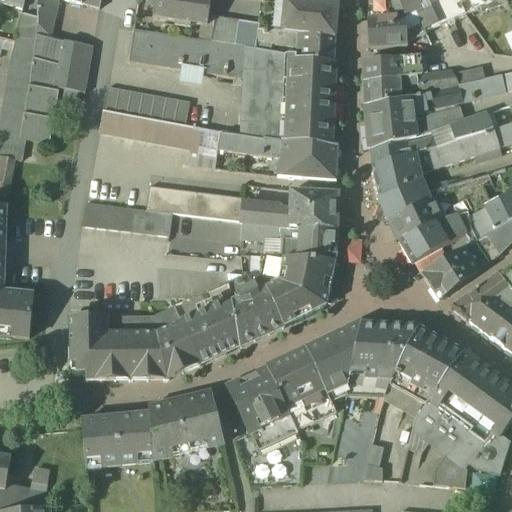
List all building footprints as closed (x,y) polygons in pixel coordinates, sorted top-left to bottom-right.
[(49,0),(81,8),(82,0),(49,0)] [(82,0),(81,8),(99,13),(101,0),(82,0)] [(155,0),(152,21),(207,30),(208,20),(211,1),(207,0),(155,0)] [(385,0),(385,4),(386,4),(387,16),(392,19),(402,17),(403,17),(395,0),(385,0)] [(466,21),(456,0),(395,0),(403,17),(405,22),(416,17),(425,39),(466,21)] [(504,0),(456,0),(466,21),(506,2),(504,0)] [(57,103),(59,92),(59,90),(56,89),(64,46),(51,42),(58,10),(54,5),(40,2),(38,11),(37,22),(37,31),(35,45),(33,63),(30,85),(20,141),(19,143),(25,144),(49,148),(57,103)] [(405,42),(402,17),(392,19),(387,16),(386,4),(385,4),(385,5),(372,6),(373,20),(370,24),(368,24),(370,54),(406,51),(405,42)] [(281,37),(298,39),(298,38),(334,43),(337,12),(285,7),(281,37)] [(402,17),(405,42),(426,40),(425,39),(416,17),(405,22),(403,17),(402,17)] [(18,40),(35,45),(37,31),(37,22),(24,19),(18,40)] [(210,46),(223,48),(227,23),(214,21),(213,31),(210,46)] [(238,25),(227,23),(223,48),(234,50),(238,25)] [(259,27),(238,25),(234,50),(243,51),(255,53),(258,34),(259,27)] [(128,66),(242,83),(243,51),(234,50),(223,48),(210,46),(133,34),(128,66)] [(255,53),(275,56),(276,48),(297,52),(298,39),(281,37),(258,34),(255,53)] [(333,67),(334,43),(298,38),(298,39),(297,52),(296,60),(296,63),(333,67)] [(14,58),(33,63),(35,45),(18,40),(14,58)] [(15,47),(3,44),(1,53),(13,56),(15,47)] [(84,50),(64,46),(56,89),(59,90),(59,92),(65,93),(84,96),(92,51),(84,50)] [(335,67),(333,67),(296,63),(296,60),(275,56),(255,53),(243,51),(242,83),(240,141),(263,145),(281,148),(331,151),(332,137),(335,67)] [(14,58),(0,125),(0,137),(20,141),(30,85),(33,63),(14,58)] [(363,65),(363,87),(397,83),(397,82),(421,79),(419,61),(370,64),(363,65)] [(453,79),(459,90),(485,84),(485,83),(482,72),(453,79)] [(417,91),(420,99),(459,90),(453,79),(451,75),(442,77),(434,78),(422,79),(421,79),(397,82),(397,83),(398,95),(417,91)] [(501,80),(505,97),(511,94),(511,77),(501,79),(501,80)] [(485,84),(459,90),(420,99),(399,104),(398,104),(400,121),(412,118),(454,108),(505,97),(501,80),(501,79),(485,83),(485,84)] [(363,87),(365,110),(398,104),(399,104),(398,95),(397,83),(363,87)] [(189,107),(107,91),(102,115),(184,130),(189,107)] [(365,110),(368,143),(402,136),(402,131),(400,121),(398,104),(365,110)] [(412,122),(455,113),(454,108),(412,118),(400,121),(402,131),(408,130),(413,128),(412,122)] [(459,111),(455,113),(460,127),(464,126),(459,111)] [(408,130),(410,144),(421,140),(460,127),(455,113),(412,122),(413,128),(408,130)] [(179,152),(189,154),(193,134),(182,132),(181,132),(126,122),(102,117),(98,137),(154,148),(178,152),(179,152)] [(418,147),(404,150),(406,161),(409,160),(409,159),(414,158),(424,155),(454,146),(493,135),(486,118),(464,126),(460,127),(421,140),(425,148),(423,149),(418,147)] [(511,127),(493,135),(499,153),(511,148),(511,127)] [(408,130),(402,131),(402,136),(368,143),(368,146),(370,156),(404,146),(410,144),(408,130)] [(219,140),(193,134),(189,154),(188,170),(214,173),(217,154),(219,140)] [(433,173),(499,153),(493,135),(454,146),(424,155),(414,158),(418,172),(432,168),(433,173)] [(0,137),(0,161),(13,163),(21,165),(25,144),(19,143),(20,141),(0,137)] [(217,154),(271,162),(272,153),(280,154),(281,148),(263,145),(240,141),(220,139),(220,140),(219,140),(217,154)] [(372,171),(406,161),(404,150),(404,146),(370,156),(372,171)] [(337,152),(331,151),(281,148),(280,154),(277,181),(336,185),(337,152)] [(372,171),(379,202),(413,189),(411,174),(418,172),(414,158),(409,159),(409,160),(406,161),(372,171)] [(0,189),(8,191),(13,163),(0,161),(0,189)] [(433,204),(442,223),(456,219),(457,219),(453,211),(466,205),(471,216),(472,215),(483,211),(491,207),(479,183),(472,185),(453,191),(453,190),(426,198),(430,205),(433,204)] [(379,202),(384,214),(418,199),(413,189),(379,202)] [(157,216),(159,216),(162,192),(149,191),(146,214),(157,216)] [(173,194),(162,192),(159,216),(169,217),(171,218),(173,194)] [(185,195),(173,194),(171,218),(183,219),(185,195)] [(197,197),(185,195),(183,219),(195,221),(197,197)] [(289,229),(289,230),(300,231),(337,234),(338,198),(290,195),(289,217),(289,229)] [(384,214),(389,225),(430,206),(425,198),(426,198),(425,196),(418,199),(384,214)] [(245,203),(197,197),(195,221),(240,226),(242,207),(244,208),(245,203)] [(490,224),(495,234),(511,223),(511,198),(511,197),(491,207),(483,211),(490,224)] [(389,225),(398,244),(442,223),(433,204),(430,205),(426,198),(425,198),(430,206),(389,225)] [(82,231),(107,234),(110,210),(86,207),(82,231)] [(283,229),(289,230),(289,229),(289,217),(280,216),(280,211),(244,208),(242,207),(240,226),(243,226),(245,226),(255,227),(283,229)] [(134,213),(110,210),(107,234),(131,237),(134,213)] [(471,216),(468,217),(469,219),(466,221),(472,233),(490,224),(483,211),(472,215),(471,216)] [(146,214),(134,213),(131,237),(143,238),(146,214)] [(157,216),(146,214),(143,238),(155,239),(157,216)] [(159,216),(157,216),(155,239),(167,241),(169,217),(159,216)] [(470,234),(472,233),(466,221),(469,219),(468,217),(457,219),(456,219),(442,223),(398,244),(411,267),(470,234)] [(462,254),(478,277),(488,270),(511,246),(511,223),(495,234),(484,240),(477,245),(472,247),(462,254)] [(490,224),(472,233),(470,234),(477,245),(484,240),(495,234),(490,224)] [(244,242),(254,242),(255,227),(245,226),(244,242)] [(283,229),(255,227),(254,242),(282,244),(283,229)] [(283,262),(297,262),(300,231),(289,230),(283,229),(282,244),(281,261),(281,262),(283,262)] [(337,234),(300,231),(297,262),(335,266),(335,265),(337,234)] [(346,265),(361,264),(360,242),(345,243),(346,265)] [(430,292),(441,304),(478,277),(462,254),(420,278),(430,292)] [(175,269),(222,270),(222,259),(175,259),(175,269)] [(259,279),(260,260),(251,259),(250,279),(259,279)] [(260,279),(266,291),(278,284),(283,262),(281,262),(281,261),(260,260),(259,279),(260,279)] [(265,291),(278,320),(325,295),(328,296),(331,283),(335,266),(297,262),(283,262),(278,284),(266,291),(265,291)] [(511,272),(499,281),(508,292),(511,296),(511,272)] [(228,286),(237,339),(278,320),(265,291),(266,291),(260,279),(259,279),(250,279),(245,278),(228,286)] [(469,326),(508,292),(499,281),(497,278),(450,312),(469,326)] [(1,299),(2,284),(0,283),(0,332),(12,334),(11,341),(30,342),(34,303),(1,299)] [(173,310),(195,358),(237,339),(228,286),(173,310)] [(511,296),(508,292),(469,326),(503,352),(511,358),(511,296)] [(326,309),(328,296),(325,295),(278,320),(283,331),(326,309)] [(152,320),(80,321),(81,355),(97,355),(97,373),(164,372),(195,358),(173,310),(152,320)] [(283,331),(278,320),(237,339),(239,351),(283,331)] [(200,369),(195,358),(164,372),(97,373),(97,355),(81,355),(80,321),(68,321),(69,367),(85,367),(85,385),(167,384),(200,369)] [(305,353),(311,365),(357,342),(360,328),(305,353)] [(360,328),(357,342),(362,339),(413,341),(417,332),(404,329),(403,332),(390,329),(389,331),(376,328),(375,331),(360,328)] [(417,332),(413,341),(457,365),(464,355),(418,330),(417,332)] [(239,351),(237,339),(195,358),(200,369),(239,351)] [(388,389),(413,341),(362,339),(357,342),(345,399),(384,401),(388,389)] [(425,409),(457,365),(413,341),(388,389),(425,409)] [(345,399),(357,342),(311,365),(330,406),(345,399)] [(266,372),(271,383),(311,365),(305,353),(266,372)] [(511,390),(464,355),(457,365),(511,405),(511,390)] [(330,406),(311,365),(271,383),(296,436),(335,417),(335,416),(330,406)] [(500,441),(511,424),(511,405),(457,365),(425,409),(414,423),(414,425),(411,435),(428,448),(445,460),(435,474),(433,489),(464,492),(466,475),(465,473),(469,468),(492,436),(500,442),(500,441)] [(227,390),(232,401),(271,383),(266,372),(227,390)] [(296,436),(271,383),(232,401),(258,456),(297,437),(296,436)] [(388,389),(384,401),(383,405),(414,423),(425,409),(388,389)] [(148,412),(149,417),(153,459),(169,455),(171,460),(209,451),(208,445),(222,442),(211,397),(211,396),(209,397),(148,412)] [(153,465),(153,459),(149,417),(81,424),(82,433),(86,472),(153,465)] [(428,448),(411,435),(407,454),(422,456),(428,448)] [(475,473),(498,479),(508,447),(500,441),(500,442),(492,436),(469,468),(475,473)] [(382,472),(378,471),(382,451),(371,448),(367,468),(363,483),(382,484),(382,472)] [(0,511),(2,511),(6,490),(8,478),(11,461),(0,458),(0,511)] [(33,470),(32,486),(47,487),(48,470),(33,470)] [(6,490),(17,492),(19,480),(8,478),(6,490)] [(17,492),(6,490),(2,511),(37,511),(43,511),(45,496),(17,492)]
